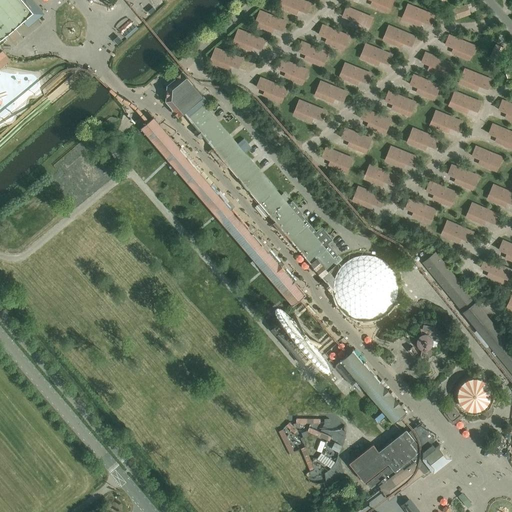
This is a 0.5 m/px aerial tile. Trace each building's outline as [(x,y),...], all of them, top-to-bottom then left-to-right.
[(0,0),(0,69),(12,60),(7,54),(0,45),(8,39),(5,36),(25,20),(29,26),(41,15),(28,0),(0,0)] [(307,12),(310,3),(302,0),(281,0),(280,2),(307,12)] [(155,2),(146,11),(151,16),(161,8),(155,2)] [(471,14),(469,7),(467,4),(452,10),(456,20),(471,14)] [(430,24),(434,15),(408,5),(404,14),(430,24)] [(369,26),(372,17),(346,7),(343,16),(369,26)] [(282,30),(286,22),(260,11),(256,20),(282,30)] [(132,18),(124,25),(130,32),(138,25),(132,18)] [(54,24),(41,33),(45,39),(58,29),(54,24)] [(345,45),(348,36),(322,26),(319,35),(345,45)] [(411,45),(415,36),(388,26),(385,35),(411,45)] [(261,49),(264,40),(238,30),(234,39),(261,49)] [(471,55),(475,46),(449,35),(445,44),(471,55)] [(324,61),(328,52),(301,42),(298,51),(324,61)] [(388,64),(392,55),(365,44),(362,53),(388,64)] [(506,49),(500,45),(497,44),(490,59),(499,63),(506,49)] [(238,68),(241,59),(215,48),(212,57),(238,68)] [(448,72),(451,63),(425,53),(422,62),(448,72)] [(304,79),(307,70),(281,59),(278,68),(304,79)] [(367,83),(371,74),(344,63),(341,72),(367,83)] [(84,74),(89,83),(97,79),(93,70),(84,74)] [(487,89),(491,80),(464,70),(461,78),(487,89)] [(167,89),(166,98),(169,98),(169,100),(175,107),(172,110),(179,117),(183,113),(197,129),(194,131),(196,133),(195,134),(198,138),(199,137),(201,139),(203,136),(205,138),(208,142),(213,148),(229,166),(260,202),(260,203),(265,209),(270,215),(270,214),(291,239),(301,252),(302,251),(307,257),(306,257),(306,258),(312,264),(312,263),(317,269),(322,275),(322,276),(327,281),(328,282),(331,286),(332,288),(333,288),(331,290),(330,290),(331,291),(332,290),(332,292),(328,293),(329,294),(332,293),(333,297),(334,297),(336,302),(335,302),(337,306),(334,308),(334,309),(337,307),(339,310),(340,309),(344,313),(343,314),(346,316),(344,319),(345,320),(348,317),(351,319),(351,318),(355,319),(356,320),(356,321),(360,322),(359,326),(360,326),(361,322),(365,323),(365,322),(370,322),(371,323),(374,322),(375,325),(376,325),(375,322),(379,320),(379,319),(384,317),(384,318),(387,316),(390,319),(391,318),(388,315),(391,313),(390,312),(394,308),(395,305),(397,305),(398,305),(400,307),(401,306),(395,302),(398,295),(398,288),(398,281),(395,274),(392,268),(387,263),(382,260),(381,259),(374,256),(367,255),(360,256),(353,258),(347,261),(341,266),(337,272),(334,278),(331,275),(327,270),(337,262),(341,259),(328,244),(333,240),(322,227),(316,232),(302,215),(303,214),(292,201),(289,204),(219,122),(215,117),(203,104),(191,114),(188,109),(203,96),(182,72),(175,78),(177,81),(170,87),(170,90),(167,89)] [(436,95),(440,86),(413,75),(410,84),(436,95)] [(283,98),(286,89),(260,79),(256,88),(283,98)] [(343,101),(346,92),(320,82),(316,90),(343,101)] [(411,111),(415,102),(389,92),(385,101),(411,111)] [(477,111),(481,102),(454,92),(451,101),(477,111)] [(322,120),(325,111),(299,100),(296,109),(322,120)] [(511,115),(511,104),(502,101),(499,109),(511,115)] [(387,128),(390,120),(364,109),(360,118),(387,128)] [(458,131),(462,122),(436,111),(432,120),(458,131)] [(137,120),(136,121),(142,128),(293,305),(298,300),(300,298),(305,294),(285,270),(285,269),(282,266),(279,263),(248,227),(247,227),(242,221),(243,221),(242,220),(242,221),(237,215),(238,215),(237,214),(237,215),(232,209),(232,208),(232,209),(227,203),(227,202),(226,203),(222,197),(222,196),(221,196),(216,191),(217,191),(216,190),(211,185),(212,184),(211,184),(206,178),(204,175),(201,173),(201,172),(180,148),(181,148),(180,147),(180,148),(175,142),(175,141),(175,142),(170,136),(170,135),(169,136),(164,130),(165,130),(165,129),(164,130),(159,124),(160,124),(159,123),(154,118),(154,117),(154,118),(149,121),(148,123),(146,124),(145,124),(139,121),(137,120)] [(511,143),(511,132),(492,124),(489,133),(511,143)] [(367,148),(371,139),(345,128),(341,137),(367,148)] [(435,148),(439,139),(413,129),(409,137),(435,148)] [(414,166),(417,157),(391,147),(387,156),(414,166)] [(498,167),(502,158),(476,147),(472,155),(498,167)] [(348,167),(352,158),(326,148),(322,157),(348,167)] [(392,184),(396,175),(369,165),(366,174),(392,184)] [(474,186),(478,177),(452,166),(448,174),(474,186)] [(452,202),(456,193),(430,182),(426,191),(452,202)] [(511,203),(511,193),(493,185),(489,194),(511,203)] [(380,206),(384,197),(358,187),(354,196),(380,206)] [(432,219),(435,210),(409,199),(405,208),(432,219)] [(494,224),(498,215),(472,204),(468,212),(494,224)] [(469,241),(473,232),(447,221),(443,230),(469,241)] [(511,255),(511,244),(503,241),(499,250),(511,255)] [(430,256),(422,262),(457,304),(499,356),(511,372),(511,388),(511,389),(511,388),(511,347),(473,300),(434,253),(430,256)] [(507,279),(511,270),(485,259),(481,268),(507,279)] [(434,328),(423,326),(422,330),(424,333),(431,334),(433,332),(434,328)] [(321,349),(311,331),(304,335),(315,353),(321,349)] [(433,345),(433,341),(431,338),(430,337),(428,336),(426,336),(425,336),(423,336),(419,338),(417,341),(416,345),(417,348),(419,351),(423,353),(427,353),(430,351),(432,348),(433,345)] [(339,363),(335,367),(350,384),(355,380),(367,393),(394,423),(395,422),(396,423),(399,420),(402,417),(405,415),(404,414),(406,412),(401,407),(401,406),(400,406),(395,401),(396,400),(395,400),(394,400),(390,395),(390,394),(389,394),(384,389),(385,388),(384,388),(384,389),(379,383),(379,382),(378,383),(373,377),(374,376),(373,377),(368,371),(369,370),(368,371),(363,365),(364,365),(363,363),(362,364),(358,359),(357,358),(352,353),(353,353),(352,351),(351,352),(351,353),(350,355),(347,358),(346,357),(345,358),(340,363),(340,362),(339,363)] [(484,381),(484,380),(484,377),(481,376),(481,373),(477,372),(477,375),(473,374),(472,377),(468,379),(463,381),(460,385),(457,390),(457,396),(458,401),(460,406),(465,409),(469,412),(475,412),(480,411),(485,409),(489,405),(491,400),(492,394),(491,389),(488,384),(486,382),(485,382),(484,381)] [(445,412),(453,421),(461,415),(453,405),(447,411),(445,412)] [(407,481),(410,485),(424,473),(425,475),(430,470),(444,460),(445,461),(449,458),(440,446),(436,449),(433,445),(437,442),(417,417),(416,417),(404,427),(407,430),(379,452),(373,444),(350,463),(365,483),(389,464),(391,466),(368,484),(371,488),(381,480),(383,483),(379,486),(382,489),(385,494),(396,494),(398,493),(407,485),(405,482),(407,481)] [(504,458),(511,442),(511,435),(501,430),(490,451),(504,458)] [(207,474),(204,479),(214,485),(217,480),(207,474)] [(452,498),(434,511),(462,511),(463,511),(452,498)] [(405,502),(401,505),(406,511),(418,511),(420,511),(415,505),(410,499),(405,502)]
